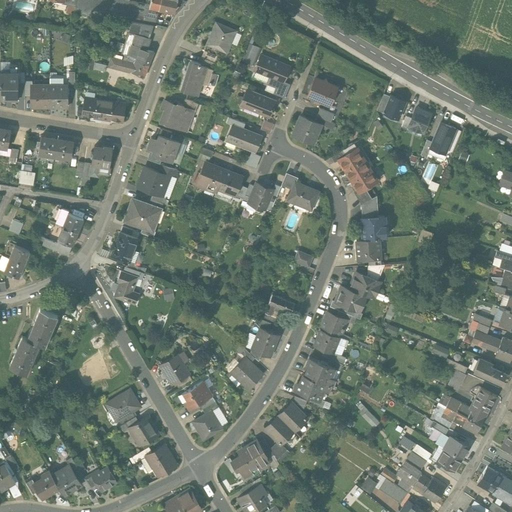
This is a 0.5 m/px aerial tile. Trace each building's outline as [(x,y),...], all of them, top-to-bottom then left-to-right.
[(75,9),(74,0),(64,0),(63,5),(62,5),(61,6),(75,9)] [(155,26),(158,12),(148,10),(149,7),(111,0),(74,0),(75,9),(75,14),(104,18),(103,20),(114,22),(114,20),(155,26)] [(174,0),(177,1),(177,0),(145,0),(145,1),(150,4),(149,7),(148,10),(158,12),(159,8),(160,0),(174,0)] [(173,13),(177,1),(174,0),(160,0),(159,8),(173,13)] [(132,23),(129,32),(149,40),(153,27),(132,23)] [(235,32),(216,23),(207,45),(226,53),(235,32)] [(125,43),(123,54),(125,55),(132,57),(136,59),(135,62),(148,66),(153,53),(145,50),(149,40),(129,32),(125,43)] [(251,64),(258,47),(248,43),(241,60),(251,64)] [(94,69),(105,73),(106,66),(95,63),(97,51),(87,49),(85,68),(94,69)] [(204,52),(201,58),(214,64),(217,58),(204,52)] [(144,78),(148,66),(135,62),(130,60),(132,57),(125,55),(124,61),(111,58),(109,67),(130,73),(144,78)] [(267,85),(275,89),(278,81),(283,83),(283,82),(289,67),(261,56),(255,71),(270,77),(267,85)] [(201,58),(199,64),(200,65),(200,66),(213,70),(215,64),(214,64),(201,58)] [(199,64),(191,62),(186,76),(185,76),(180,91),(197,97),(201,86),(211,84),(215,86),(216,75),(212,73),(213,70),(200,66),(200,65),(199,64)] [(0,99),(17,100),(18,86),(18,73),(0,73),(0,99)] [(315,101),(317,105),(321,103),(329,106),(331,100),(336,98),(334,94),(337,87),(327,83),(326,79),(321,81),(315,78),(307,97),(315,101)] [(278,81),(275,89),(272,94),(284,99),(290,85),(283,82),(283,83),(278,81)] [(49,107),(67,107),(67,87),(49,86),(49,87),(49,106),(49,107)] [(31,106),(49,106),(49,87),(32,87),(31,87),(31,96),(31,106)] [(247,90),(240,106),(269,117),(275,102),(247,90)] [(384,114),(390,97),(383,95),(377,111),(384,114)] [(384,114),(398,120),(405,102),(391,96),(390,97),(384,114)] [(95,118),(102,119),(105,101),(93,99),(93,101),(84,99),(81,115),(95,117),(95,118)] [(192,111),(195,112),(198,103),(185,99),(183,106),(182,107),(192,111)] [(108,119),(123,121),(125,106),(116,104),(116,103),(105,101),(102,119),(108,120),(108,119)] [(164,101),(161,109),(165,111),(161,122),(184,131),(192,111),(182,107),(183,106),(177,104),(175,109),(172,108),(173,104),(164,101)] [(408,127),(423,133),(431,114),(416,108),(411,119),(408,127)] [(320,109),(316,116),(330,122),(333,115),(320,109)] [(316,116),(314,122),(321,125),(321,126),(333,130),(335,124),(330,122),(316,116)] [(294,137),(313,145),(321,126),(321,125),(314,122),(302,117),(299,118),(297,121),(299,125),(297,128),(294,130),(292,133),(294,137)] [(408,127),(411,119),(406,117),(401,128),(407,130),(408,127)] [(262,129),(270,130),(271,122),(264,121),(262,129)] [(456,130),(440,124),(432,143),(430,150),(445,156),(456,130)] [(226,141),(255,152),(261,137),(233,125),(226,141)] [(0,148),(8,150),(11,132),(0,129),(0,148)] [(161,129),(159,135),(169,138),(171,133),(161,129)] [(151,137),(149,143),(175,152),(179,142),(169,138),(159,135),(157,139),(151,137)] [(54,160),(57,139),(41,136),(38,154),(47,156),(46,159),(54,160)] [(70,160),(73,142),(57,139),(54,160),(61,161),(61,158),(70,160)] [(426,159),(428,155),(430,150),(432,143),(427,141),(420,157),(426,159)] [(175,152),(149,143),(147,148),(153,151),(151,155),(162,159),(171,163),(175,152)] [(334,164),(338,161),(357,149),(353,144),(331,158),(334,164)] [(100,173),(107,174),(113,149),(104,147),(103,148),(94,147),(91,165),(90,165),(91,165),(101,167),(100,173)] [(200,153),(211,158),(214,152),(202,148),(200,153)] [(338,161),(345,172),(364,160),(357,149),(338,161)] [(9,163),(16,164),(18,151),(11,150),(9,163)] [(443,161),(445,156),(430,150),(428,155),(443,161)] [(162,159),(151,155),(149,161),(160,165),(162,159)] [(345,172),(351,183),(370,172),(364,160),(345,172)] [(217,190),(225,171),(205,162),(195,186),(215,194),(217,190)] [(82,178),(84,164),(77,163),(74,177),(82,178)] [(90,165),(91,165),(84,164),(82,178),(89,179),(91,165),(90,165)] [(161,165),(158,173),(170,177),(174,178),(177,171),(161,165)] [(140,178),(137,188),(162,197),(170,177),(158,173),(148,169),(144,179),(140,178)] [(217,190),(235,197),(239,185),(242,178),(225,171),(217,190)] [(33,185),(35,174),(21,172),(19,183),(33,185)] [(370,172),(351,183),(358,194),(365,190),(377,183),(370,172)] [(511,175),(505,173),(499,185),(511,190),(509,198),(511,199),(511,175)] [(281,186),(292,191),(295,184),(297,179),(286,174),(281,186)] [(436,192),(438,185),(430,182),(427,189),(436,192)] [(255,187),(248,204),(264,211),(270,197),(273,191),(273,190),(256,184),(255,187)] [(292,191),(288,202),(310,211),(318,193),(295,184),(292,191)] [(239,185),(235,197),(243,200),(248,189),(239,185)] [(242,202),(248,204),(255,187),(249,185),(248,189),(243,200),(242,202)] [(275,186),(273,190),(273,191),(270,197),(276,199),(280,188),(275,186)] [(358,201),(368,195),(365,190),(358,194),(355,196),(358,201)] [(358,201),(361,206),(371,200),(368,195),(358,201)] [(362,220),(378,219),(377,197),(371,200),(361,206),(362,220)] [(132,199),(124,222),(142,228),(152,232),(153,231),(160,211),(155,209),(155,208),(148,205),(132,199)] [(155,209),(160,211),(163,204),(151,200),(148,205),(155,208),(155,209)] [(64,224),(68,214),(69,212),(62,209),(57,221),(64,224)] [(63,228),(77,233),(83,220),(68,214),(64,224),(63,228)] [(361,220),(363,242),(379,240),(386,240),(384,219),(378,219),(362,220),(361,220)] [(13,221),(9,232),(18,236),(23,225),(13,221)] [(57,241),(72,247),(77,233),(63,228),(57,241)] [(122,228),(120,233),(131,237),(133,232),(122,228)] [(152,232),(142,228),(140,234),(153,239),(155,232),(153,231),(152,232)] [(120,233),(112,256),(129,262),(137,239),(131,237),(120,233)] [(72,247),(57,241),(56,244),(37,237),(35,243),(68,257),(72,247)] [(356,242),(357,262),(368,262),(380,261),(379,240),(363,242),(356,242)] [(9,260),(24,265),(29,252),(15,246),(9,260)] [(499,254),(511,257),(511,249),(501,246),(499,254)] [(102,250),(99,256),(107,260),(109,255),(102,250)] [(298,252),(293,263),(308,269),(313,258),(298,252)] [(501,260),(511,263),(511,257),(499,254),(497,253),(495,259),(501,261),(501,260)] [(4,273),(18,279),(24,265),(9,260),(4,273)] [(501,270),(511,273),(511,263),(501,260),(501,261),(499,270),(501,270)] [(367,276),(366,278),(378,283),(384,266),(381,267),(369,267),(368,268),(367,276)] [(126,267),(124,273),(135,277),(141,279),(143,273),(126,267)] [(511,273),(501,270),(500,274),(505,276),(504,278),(511,280),(511,273)] [(120,282),(115,297),(135,305),(139,295),(131,292),(133,286),(133,285),(132,285),(135,277),(124,273),(120,272),(117,281),(120,282)] [(355,275),(349,291),(366,298),(374,301),(380,284),(378,283),(366,278),(358,275),(355,275)] [(334,303),(334,304),(343,307),(360,314),(364,304),(363,303),(366,298),(349,291),(341,287),(334,303)] [(271,296),(263,314),(275,320),(280,310),(290,314),(294,305),(271,296)] [(334,304),(334,303),(332,302),(329,309),(338,312),(341,313),(343,307),(334,304)] [(391,306),(385,320),(390,322),(396,308),(391,306)] [(56,318),(40,311),(35,323),(34,323),(32,328),(33,328),(27,341),(38,345),(44,348),(47,341),(54,325),(53,325),(56,318)] [(500,325),(511,329),(511,312),(505,311),(500,325)] [(338,312),(336,317),(346,321),(345,323),(349,324),(351,318),(341,313),(338,312)] [(272,325),(275,320),(263,314),(262,314),(259,320),(272,325)] [(327,314),(320,331),(339,338),(341,332),(342,333),(344,329),(343,329),(345,323),(346,321),(336,317),(327,314)] [(478,324),(488,328),(491,322),(475,315),(472,322),(478,324)] [(478,324),(473,338),(480,341),(482,335),(486,337),(489,329),(488,328),(478,324)] [(260,355),(269,358),(278,336),(260,328),(252,348),(262,352),(260,355)] [(320,331),(314,347),(324,351),(332,355),(333,354),(339,338),(320,331)] [(488,344),(511,353),(511,344),(503,340),(501,343),(486,337),(482,335),(480,341),(488,344)] [(378,338),(371,352),(379,355),(385,341),(378,338)] [(488,344),(480,341),(473,338),(471,344),(486,350),(488,344)] [(38,345),(27,341),(22,339),(17,350),(16,350),(14,355),(15,356),(9,368),(26,375),(29,368),(30,368),(36,352),(38,345)] [(434,344),(431,352),(445,358),(448,351),(434,344)] [(495,358),(509,364),(511,356),(511,353),(488,344),(486,350),(497,355),(495,358)] [(244,358),(250,364),(254,359),(245,350),(241,354),(244,358)] [(332,355),(324,351),(322,357),(329,360),(334,362),(337,355),(333,354),(332,355)] [(160,365),(172,385),(175,383),(189,375),(177,355),(160,365)] [(248,390),(262,376),(250,364),(244,358),(230,373),(232,375),(229,378),(237,388),(241,383),(248,390)] [(308,368),(305,376),(330,386),(332,387),(335,380),(331,379),(334,370),(335,369),(326,366),(309,358),(305,367),(308,368)] [(329,360),(326,366),(335,369),(334,370),(340,372),(343,366),(334,362),(329,360)] [(455,370),(464,374),(466,368),(449,360),(446,366),(455,370)] [(480,360),(475,372),(500,384),(505,374),(490,367),(491,365),(480,360)] [(448,387),(457,391),(459,386),(461,387),(466,375),(464,374),(455,370),(448,387)] [(192,381),(189,375),(175,383),(178,389),(192,381)] [(297,382),(293,391),(311,398),(319,402),(320,401),(323,392),(327,393),(330,386),(305,376),(303,375),(300,384),(297,382)] [(199,404),(199,405),(212,397),(213,397),(208,389),(206,389),(202,382),(182,394),(186,401),(184,403),(188,410),(199,404)] [(461,404),(457,413),(480,425),(496,396),(480,388),(470,408),(461,404)] [(112,412),(117,421),(118,421),(134,411),(136,410),(130,401),(134,398),(130,390),(105,405),(110,413),(112,412)] [(199,405),(202,410),(215,402),(212,397),(199,405)] [(294,398),(291,404),(300,412),(304,409),(306,402),(294,398)] [(319,402),(311,398),(308,404),(322,410),(325,403),(320,401),(319,402)] [(446,407),(457,413),(461,404),(450,398),(446,407)] [(205,415),(211,412),(218,408),(215,402),(202,410),(205,415)] [(291,403),(278,416),(293,432),(307,419),(300,412),(291,404),(291,403)] [(360,404),(354,410),(374,428),(379,422),(360,404)] [(453,420),(454,418),(457,413),(446,407),(442,405),(436,416),(445,421),(447,417),(453,420)] [(134,411),(118,421),(121,426),(135,418),(137,417),(134,411)] [(203,440),(221,429),(211,412),(205,415),(193,423),(203,440)] [(456,424),(475,434),(480,425),(457,413),(454,418),(458,421),(456,424)] [(278,416),(264,429),(277,442),(280,445),(293,432),(278,416)] [(129,429),(139,446),(158,434),(148,417),(138,422),(128,428),(129,429)] [(128,428),(138,422),(135,418),(121,426),(120,427),(123,432),(129,429),(128,428)] [(511,453),(511,437),(509,436),(502,448),(511,453)] [(442,448),(460,459),(461,459),(469,447),(460,442),(459,442),(449,437),(442,448)] [(240,456),(231,461),(236,470),(239,469),(244,478),(269,464),(266,460),(264,456),(265,456),(258,444),(256,441),(238,451),(240,456)] [(264,441),(258,444),(265,456),(264,456),(266,460),(273,456),(269,450),(264,441)] [(280,445),(277,442),(269,450),(273,456),(276,461),(287,451),(280,445)] [(157,476),(176,465),(164,444),(151,452),(145,456),(146,458),(157,476)] [(438,446),(431,459),(454,472),(457,466),(456,465),(460,459),(442,448),(438,446)] [(145,456),(151,452),(148,447),(132,457),(135,464),(146,458),(145,456)] [(4,448),(0,449),(0,451),(4,459),(9,456),(4,448)] [(415,455),(426,462),(430,457),(419,450),(415,455)] [(407,458),(422,468),(426,462),(415,455),(411,452),(407,458)] [(19,472),(10,456),(5,459),(14,475),(19,472)] [(66,461),(68,465),(74,475),(80,472),(71,457),(66,461)] [(418,480),(421,475),(420,471),(405,462),(400,469),(415,478),(418,480)] [(64,496),(81,486),(74,475),(68,465),(51,474),(59,488),(64,496)] [(4,466),(0,468),(0,490),(1,491),(15,483),(4,466)] [(97,485),(101,492),(116,483),(107,467),(100,472),(99,470),(91,475),(97,485)] [(487,468),(482,476),(509,491),(511,493),(511,484),(501,478),(502,477),(487,468)] [(415,478),(400,469),(397,474),(401,476),(400,477),(402,479),(406,483),(408,480),(412,482),(415,478)] [(381,475),(391,482),(394,477),(385,470),(381,475)] [(59,488),(51,474),(49,471),(41,475),(42,478),(34,483),(38,491),(42,498),(59,488)] [(127,474),(122,477),(128,487),(133,484),(127,474)] [(97,485),(91,475),(84,479),(90,489),(97,485)] [(418,480),(441,495),(447,487),(433,477),(430,481),(421,475),(418,480)] [(509,491),(482,476),(477,486),(492,494),(494,490),(503,495),(503,497),(505,498),(509,491)] [(421,495),(435,504),(441,495),(418,480),(415,478),(412,482),(410,485),(422,493),(421,495)] [(33,494),(38,491),(34,483),(32,479),(26,483),(33,494)] [(397,487),(407,494),(411,489),(401,482),(397,487)] [(240,490),(243,495),(254,489),(251,483),(240,490)] [(237,499),(245,511),(254,511),(266,505),(265,504),(272,500),(268,493),(266,494),(260,485),(254,489),(243,495),(237,499)] [(390,497),(400,504),(407,494),(397,487),(390,497)] [(164,505),(167,511),(198,511),(202,510),(190,490),(164,505)] [(492,494),(511,505),(511,493),(509,491),(505,498),(503,497),(503,495),(494,490),(492,494)]
